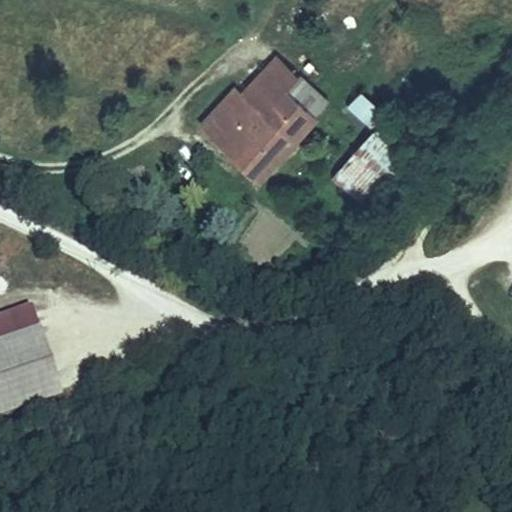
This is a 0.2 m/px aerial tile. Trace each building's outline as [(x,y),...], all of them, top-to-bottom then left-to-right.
[(314,106),(281,86),(293,71),(308,52),(284,32),(256,69),(243,85),(229,77),(196,123),(260,175),(297,130),(314,106)] [(243,85),(256,69),(240,64),(229,77),(243,85)] [(281,86),(314,106),(324,95),(293,71),(281,86)] [(371,117),(331,168),(370,201),(412,149),(371,117)] [(306,138),(297,130),(260,175),(269,184),(306,138)] [(35,321),(0,333),(0,405),(58,385),(35,321)]
